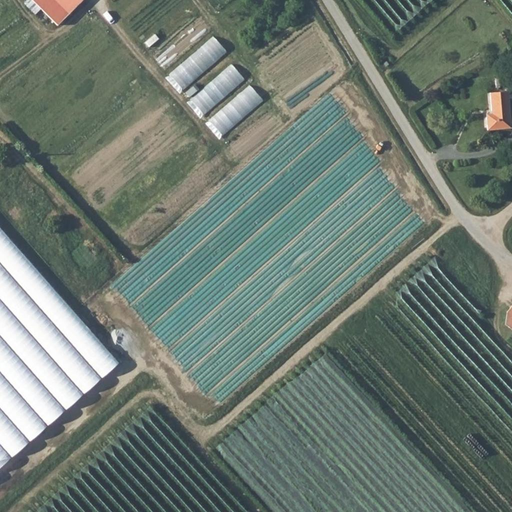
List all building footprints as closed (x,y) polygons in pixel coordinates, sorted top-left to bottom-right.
[(0,68),(40,39),(11,0),(0,8),(0,68)] [(85,3),(82,0),(31,0),(59,27),(85,3)] [(165,69),(213,29),(199,12),(151,52),(165,69)] [(59,45),(1,97),(65,168),(130,110),(123,103),(142,86),(147,91),(157,82),(111,31),(75,63),(59,45)] [(169,75),(183,92),(232,50),(219,34),(169,75)] [(200,92),(195,87),(187,93),(206,115),(251,77),(237,60),(200,92)] [(255,82),(210,120),(224,136),(269,98),(255,82)] [(82,186),(175,102),(163,89),(70,173),(82,186)] [(511,114),(511,95),(493,96),(495,117),(489,117),(490,133),(511,131),(511,114)] [(181,109),(88,193),(102,207),(194,123),(181,109)] [(0,464),(117,361),(0,229),(0,464)]
